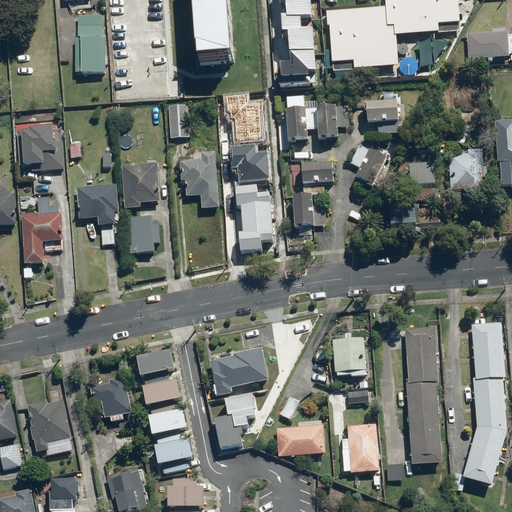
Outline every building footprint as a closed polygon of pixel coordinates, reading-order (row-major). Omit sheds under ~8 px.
[(227,0),(190,0),(194,63),(230,61),(227,0)] [(283,0),(284,19),(310,19),(309,0),(283,0)] [(450,0),(376,0),(377,16),(319,20),(323,82),(391,78),(389,39),(452,36),(450,0)] [(76,75),(107,74),(107,39),(105,37),(105,15),(75,16),(76,75)] [(300,19),(282,20),(282,33),(289,33),(290,54),(313,53),(313,31),(301,31),(300,19)] [(509,33),(468,35),(470,61),(511,58),(511,56),(511,55),(511,35),(510,36),(509,33)] [(417,54),(417,55),(417,57),(417,59),(418,61),(418,62),(420,63),(421,64),(422,65),(424,66),(426,66),(428,66),(429,66),(431,65),(432,64),(434,63),(435,62),(436,60),(436,59),(437,57),(437,55),(436,54),(436,52),(435,50),(434,49),(432,48),(431,47),(429,47),(427,46),(426,46),(424,47),(422,47),(421,48),(420,49),(418,51),(418,52),(417,54)] [(314,78),(313,53),(290,54),(290,65),(281,65),(282,88),(308,87),(308,78),(314,78)] [(246,94),(223,96),(224,117),(232,117),(234,147),(256,145),(266,145),(264,104),(246,105),(246,94)] [(368,112),(369,124),(401,122),(399,102),(366,105),(367,112),(368,112)] [(189,106),(170,107),(172,140),(191,139),(189,106)] [(339,108),(319,109),(321,139),(341,138),(339,108)] [(308,110),(289,111),(291,142),(310,141),(308,110)] [(511,186),(511,121),(497,122),(501,188),(511,186)] [(17,131),(18,171),(54,170),(53,129),(17,131)] [(83,145),(73,144),(71,159),(82,160),(83,145)] [(234,147),(232,147),(234,181),(269,179),(268,152),(257,153),(256,145),(234,147)] [(363,170),(358,179),(376,187),(389,160),(361,146),(352,165),(363,170)] [(469,155),(450,156),(453,193),(467,192),(468,197),(487,195),(484,150),(469,151),(469,155)] [(113,153),(103,153),(103,169),(113,169),(113,153)] [(187,182),(188,198),(203,197),(204,210),(221,209),(217,153),(203,154),(203,161),(181,163),(183,182),(187,182)] [(159,165),(123,167),(126,210),(143,209),(142,204),(162,203),(161,185),(169,185),(168,170),(160,171),(159,165)] [(335,165),(303,166),(305,185),(336,183),(335,165)] [(436,165),(412,166),(412,187),(437,186),(436,165)] [(256,184),(235,186),(236,205),(242,205),(243,218),(270,216),(269,191),(257,192),(256,184)] [(119,186),(79,189),(81,221),(100,219),(101,227),(117,226),(116,214),(121,213),(119,186)] [(0,227),(18,226),(16,193),(5,194),(4,193),(0,192),(0,227)] [(315,196),(295,197),(297,228),(328,226),(327,207),(316,207),(315,196)] [(416,204),(392,206),(393,228),(441,224),(441,217),(417,219),(416,204)] [(25,218),(23,218),(27,266),(46,264),(45,244),(66,242),(63,215),(40,216),(40,214),(25,215),(25,218)] [(154,218),(129,220),(132,256),(157,254),(156,245),(162,244),(160,226),(155,227),(154,218)] [(273,243),(271,219),(244,221),(245,234),(240,234),(241,254),(262,252),(262,243),(273,243)] [(116,227),(101,227),(101,246),(116,246),(116,227)] [(478,379),(474,380),(479,429),(465,480),(494,488),(509,432),(505,380),(508,379),(503,324),(473,326),(478,379)] [(435,329),(406,331),(411,386),(408,386),(415,467),(445,465),(438,383),(440,383),(435,329)] [(366,339),(334,341),(337,375),(339,375),(339,378),(353,376),(353,378),(367,377),(367,373),(368,373),(366,339)] [(236,358),(212,363),(219,398),(224,397),(235,395),(233,389),(271,382),(264,350),(235,355),(236,358)] [(141,378),(176,371),(172,353),(137,360),(141,378)] [(106,420),(133,415),(126,377),(111,380),(111,384),(92,388),(95,404),(103,403),(106,420)] [(147,408),(182,401),(179,383),(144,389),(147,408)] [(368,390),(348,392),(350,404),(369,401),(368,390)] [(235,395),(224,397),(228,415),(232,414),(235,426),(239,426),(247,424),(245,415),(256,413),(251,392),(235,395)] [(291,398),(283,416),(293,421),(301,403),(291,398)] [(0,442),(20,439),(12,401),(0,403),(0,442)] [(73,440),(66,402),(49,405),(49,403),(30,407),(34,429),(32,429),(34,441),(36,441),(38,454),(50,452),(49,445),(73,440)] [(153,437),(187,431),(184,412),(149,419),(153,437)] [(228,415),(214,418),(220,447),(243,442),(239,426),(235,426),(232,414),(228,415)] [(326,426),(278,430),(280,459),(328,455),(326,426)] [(378,426),(349,428),(350,440),(343,441),(345,474),(352,473),(352,475),(381,473),(378,426)] [(136,431),(115,436),(119,454),(140,450),(136,431)] [(159,467),(193,460),(190,442),(155,448),(159,467)] [(20,446),(0,450),(4,472),(25,468),(20,446)] [(405,464),(388,465),(388,482),(405,481),(405,464)] [(116,511),(141,511),(149,510),(140,470),(109,478),(116,511)] [(451,490),(461,493),(464,480),(465,475),(455,472),(451,490)] [(52,511),(75,511),(75,503),(80,503),(79,495),(82,495),(81,484),(79,484),(79,481),(53,482),(54,495),(52,495),(52,511)] [(171,508),(206,508),(206,489),(198,489),(198,481),(174,481),(174,489),(171,489),(171,508)] [(0,507),(0,511),(36,511),(33,491),(17,493),(18,497),(0,500),(0,507)]
